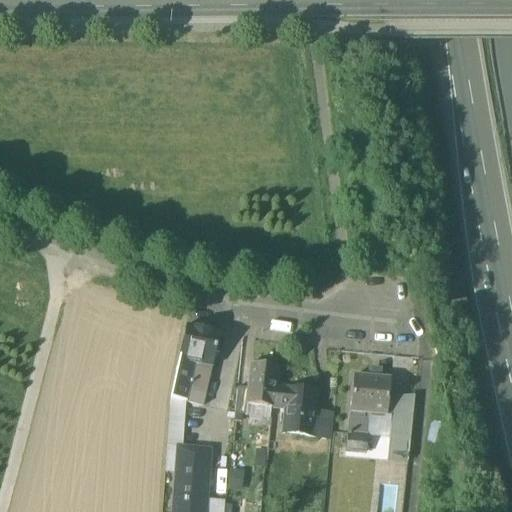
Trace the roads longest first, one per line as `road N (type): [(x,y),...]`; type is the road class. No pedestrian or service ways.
road 1 (residential): [(0,229),(68,259),(237,304),(347,319)]
road 2 (motorway): [(451,0),(511,318)]
